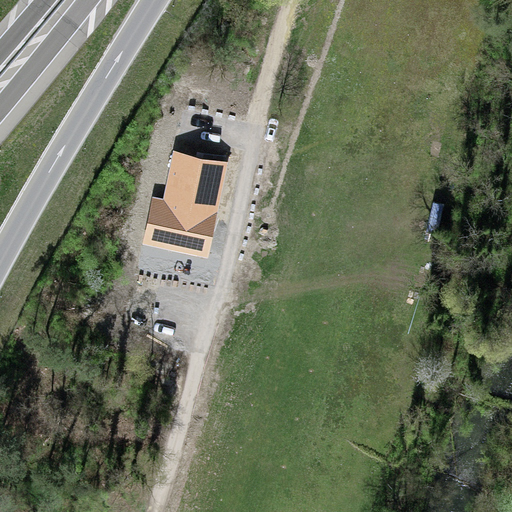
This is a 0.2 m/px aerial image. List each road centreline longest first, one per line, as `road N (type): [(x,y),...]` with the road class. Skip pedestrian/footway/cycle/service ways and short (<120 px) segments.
road 1 (track): [(153,511),(233,247),(289,0)]
road 2 (trunk): [(0,270),(155,0)]
road 3 (trunk): [(0,103),(86,0)]
